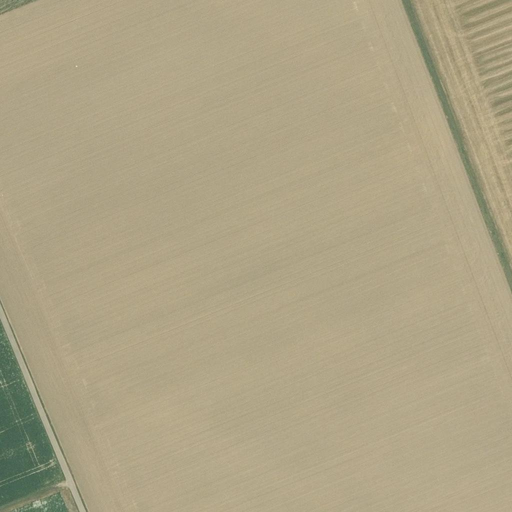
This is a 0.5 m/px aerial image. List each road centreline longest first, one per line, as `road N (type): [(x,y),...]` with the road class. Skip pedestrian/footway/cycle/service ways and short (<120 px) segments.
road 1 (track): [(406,0),(511,277)]
road 2 (track): [(82,511),(0,312)]
